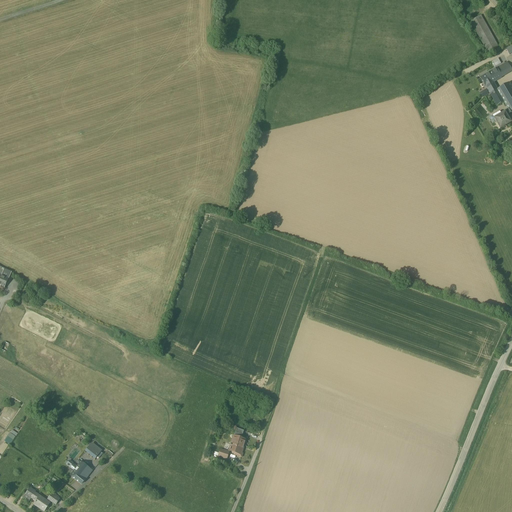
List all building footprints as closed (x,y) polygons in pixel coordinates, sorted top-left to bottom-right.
[(498,47),(481,16),(471,22),(488,53),(498,47)] [(507,63),(496,69),(501,78),(511,71),(507,63)] [(496,70),(482,78),(481,78),(488,90),(488,89),(489,91),(498,106),(504,103),(496,90),(497,90),(493,83),(501,78),(496,69),(496,70)] [(497,90),(496,90),(504,103),(508,110),(503,112),(504,113),(505,113),(506,116),(511,113),(511,87),(509,83),(497,90)] [(502,115),(494,119),(496,122),(500,129),(510,123),(506,116),(505,113),(504,113),(502,115)] [(3,270),(0,268),(0,276),(8,280),(10,276),(2,273),(3,270)] [(8,280),(0,276),(0,286),(5,289),(8,280)] [(239,393),(231,390),(228,396),(235,399),(235,400),(236,401),(239,393)] [(244,431),(237,429),(234,437),(241,439),(242,435),(243,435),(244,431)] [(10,434),(8,433),(2,442),(4,443),(9,446),(15,438),(10,434)] [(241,439),(234,437),(231,445),(230,445),(229,445),(231,446),(229,451),(235,453),(235,454),(240,456),(243,446),(244,446),(246,441),(241,439)] [(9,446),(4,443),(1,448),(6,451),(9,446)] [(101,451),(92,444),(86,451),(95,459),(101,451)] [(220,451),(219,457),(227,460),(229,454),(220,451)] [(92,471),(81,462),(77,467),(74,471),(70,476),(81,484),(92,471)] [(50,504),(40,497),(35,493),(35,494),(29,490),(25,496),(31,500),(31,499),(33,500),(34,499),(37,501),(36,502),(35,502),(33,505),(39,509),(40,508),(44,511),(50,504)] [(59,500),(51,494),(47,500),(56,505),(59,500)]
